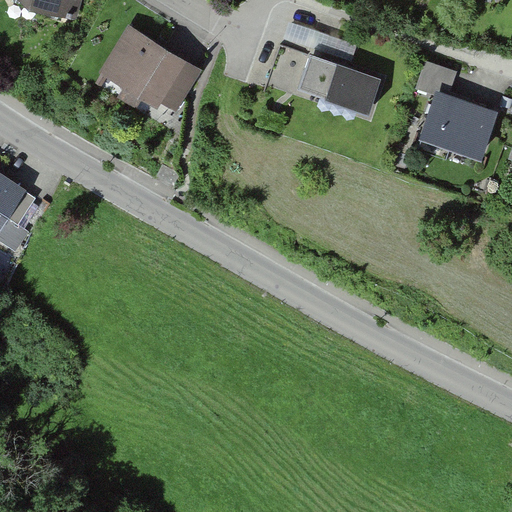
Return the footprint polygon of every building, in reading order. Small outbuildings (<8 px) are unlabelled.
[(24,0),(29,5),(77,17),(81,0),(24,0)] [(287,41),(357,55),(360,39),(290,25),(287,41)] [(202,70),(127,26),(101,72),(159,106),(161,102),(177,112),(202,70)] [(381,79),(310,52),(298,85),(369,111),(381,79)] [(454,71),(425,62),(416,89),(437,95),(424,136),(485,155),(499,110),(447,94),(454,71)] [(27,186),(0,167),(0,238),(16,250),(29,230),(18,223),(36,196),(25,188),(27,186)]
